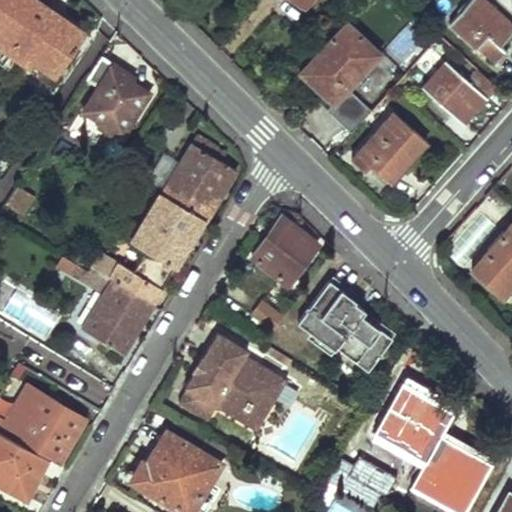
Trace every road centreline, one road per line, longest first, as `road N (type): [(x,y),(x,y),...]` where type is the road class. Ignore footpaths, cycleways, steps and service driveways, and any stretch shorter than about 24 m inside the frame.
road 1 (residential): [(61,511),(237,216),(286,156)]
road 2 (secondary): [(127,0),(286,156)]
road 3 (residential): [(392,261),(511,125)]
road 4 (secondary): [(392,261),(511,388)]
road 5 (secondary): [(286,156),(392,261)]
